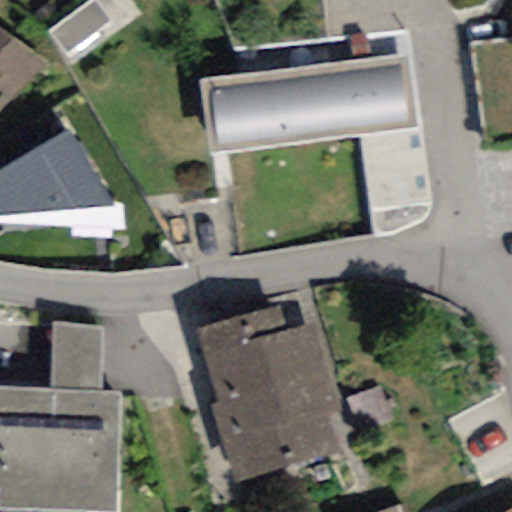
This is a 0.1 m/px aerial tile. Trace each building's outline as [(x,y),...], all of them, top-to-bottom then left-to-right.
[(0,35),(0,121),(42,68),(0,35)] [(198,89),(208,162),(417,133),(407,61),(198,89)] [(67,138),(0,177),(0,229),(111,215),(67,138)] [(280,314),(192,338),(235,490),(339,461),(328,422),(339,419),(314,327),(286,335),(280,314)] [(114,511),(118,397),(0,393),(0,511),(114,511)]
